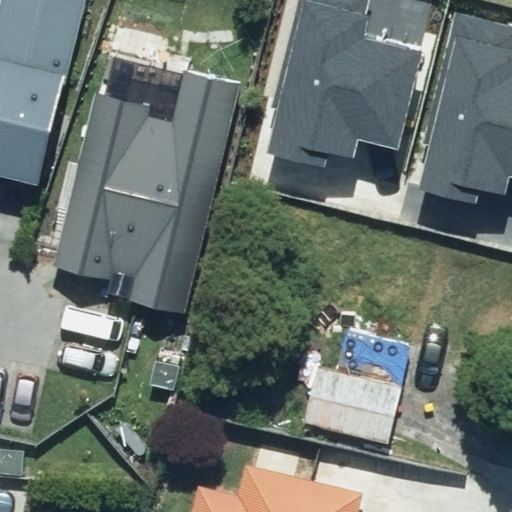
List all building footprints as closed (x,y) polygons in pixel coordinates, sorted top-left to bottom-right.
[(0,0),(0,178),(44,190),(90,0),(0,0)] [(253,0),(237,68),(295,82),(302,53),(377,71),(393,0),(253,0)] [(511,0),(438,0),(410,120),(467,134),(474,104),(511,113),(511,9),(509,9),(511,0)] [(173,112),(98,94),(55,272),(104,284),(109,272),(135,278),(130,301),(187,315),(244,78),(185,63),(173,112)] [(139,314),(48,295),(31,373),(122,393),(139,314)] [(389,445),(408,342),(319,326),(301,429),(389,445)] [(199,482),(191,511),(356,511),(362,491),(242,461),(234,491),(199,482)]
